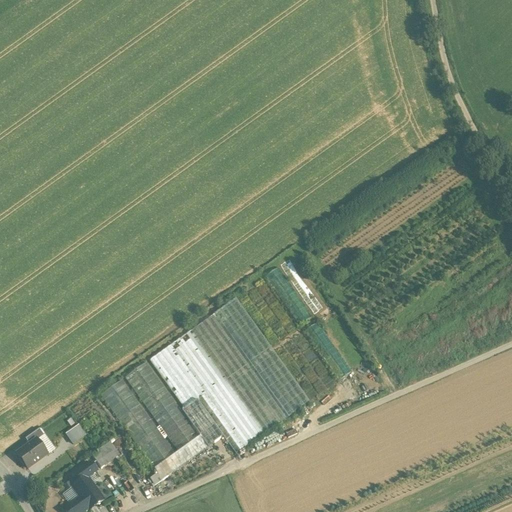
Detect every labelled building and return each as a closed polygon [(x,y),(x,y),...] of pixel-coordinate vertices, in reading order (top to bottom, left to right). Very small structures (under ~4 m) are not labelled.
[(267,278),(300,324),(312,316),(280,269),(267,278)] [(238,455),(310,404),(238,300),(151,360),(186,411),(183,414),(148,364),(126,379),(179,455),(176,457),(124,382),(104,395),(163,480),(225,437),(238,455)] [(306,333),(341,383),(353,375),(318,324),(306,333)] [(67,435),(74,447),(87,438),(80,427),(67,435)] [(39,430),(25,440),(29,446),(36,441),(37,442),(44,436),(39,430)] [(29,446),(17,455),(20,459),(19,460),(23,466),(25,465),(28,470),(47,456),(37,442),(36,441),(29,446)] [(106,466),(114,460),(105,447),(97,453),(99,456),(106,466)] [(99,456),(94,460),(101,469),(106,466),(99,456)] [(91,465),(75,476),(76,478),(66,485),(78,502),(70,507),(69,506),(64,510),(65,511),(85,511),(90,509),(90,508),(95,504),(96,507),(103,502),(87,479),(96,473),(91,465)] [(155,476),(150,480),(154,487),(162,481),(157,475),(156,476),(155,473),(154,474),(155,476)]
